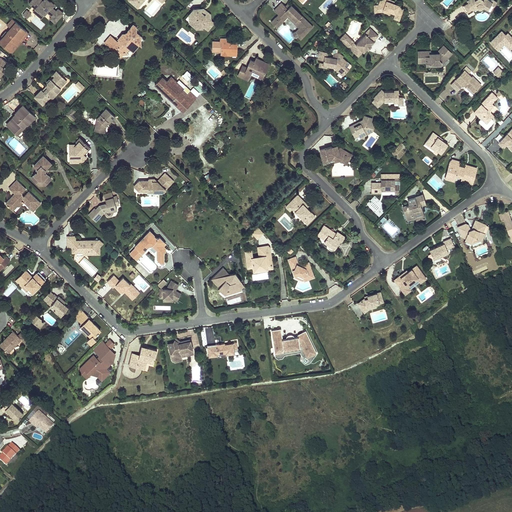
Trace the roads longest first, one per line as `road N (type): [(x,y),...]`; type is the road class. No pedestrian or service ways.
road 1 (residential): [(203,321),(324,304),(386,262)]
road 2 (residential): [(331,118),(306,144),(302,162),(386,262)]
road 3 (residential): [(489,182),(484,155),(387,61)]
road 4 (residential): [(138,153),(120,157),(37,246)]
road 5 (residential): [(242,16),(303,75),(314,103),(331,118)]
road 6 (residential): [(386,262),(489,182)]
road 7 (residential): [(0,98),(87,5)]
